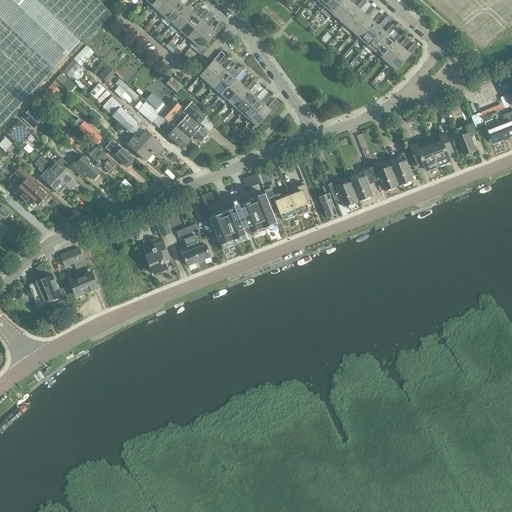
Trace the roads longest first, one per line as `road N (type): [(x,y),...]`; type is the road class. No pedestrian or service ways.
road 1 (tertiary): [(32,362),(137,307),(511,160)]
road 2 (residential): [(0,289),(59,234),(313,137)]
road 3 (residential): [(313,137),(393,102),(436,54),(383,0)]
road 4 (residential): [(221,0),(307,119)]
